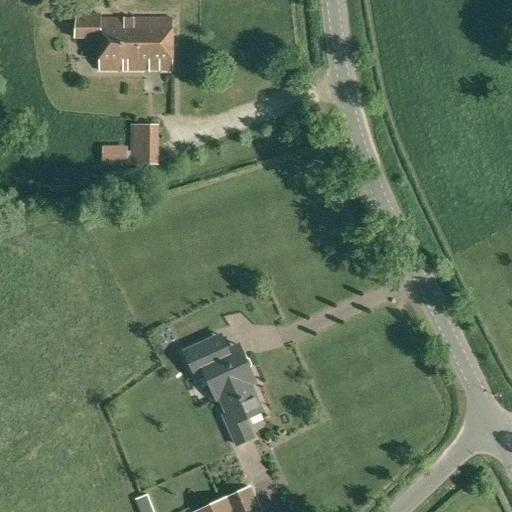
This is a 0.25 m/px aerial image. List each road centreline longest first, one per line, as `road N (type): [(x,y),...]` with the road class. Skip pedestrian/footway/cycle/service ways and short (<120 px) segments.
road 1 (tertiary): [(500,432),(361,155),(332,0)]
road 2 (unclassified): [(398,511),(462,450),(500,432)]
